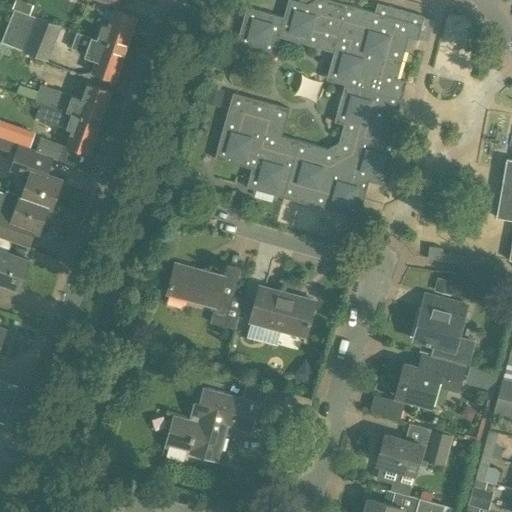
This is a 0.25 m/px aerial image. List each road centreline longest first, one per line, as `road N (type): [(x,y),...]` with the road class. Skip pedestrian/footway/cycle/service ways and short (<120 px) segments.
road 1 (tertiary): [(4,493),(177,0)]
road 2 (residential): [(200,216),(384,267),(310,511)]
